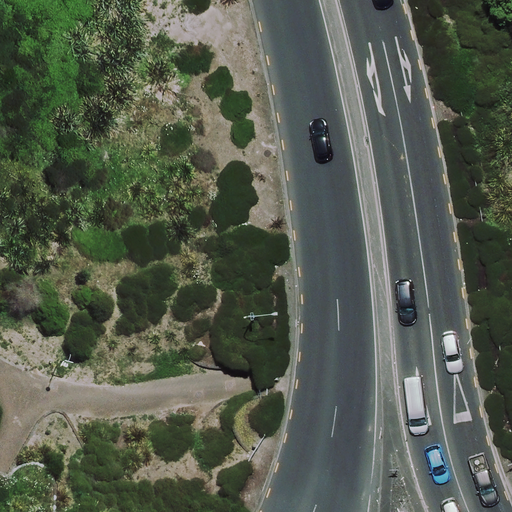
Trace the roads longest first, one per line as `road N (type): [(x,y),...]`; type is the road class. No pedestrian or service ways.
road 1 (trunk): [(370,0),(395,92),(445,438),(468,511)]
road 2 (trunk): [(311,511),(339,405),(331,214),(279,0)]
